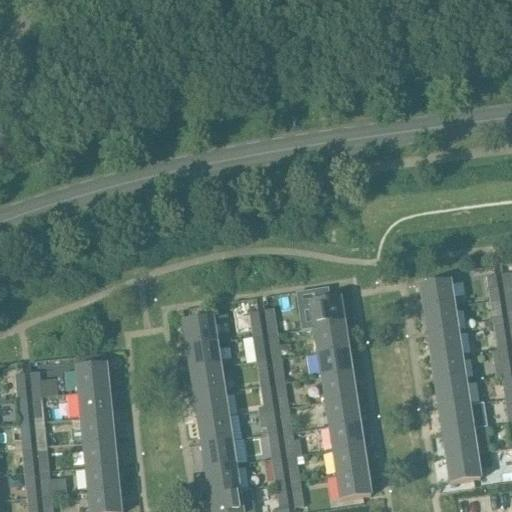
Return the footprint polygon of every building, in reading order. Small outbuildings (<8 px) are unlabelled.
[(470,271),(465,272),(466,282),(486,279),(489,304),(499,302),(496,277),(494,278),(492,268),(485,269),(476,270),(470,271)] [(501,277),(505,302),(511,300),(511,286),(510,276),(501,277)] [(419,291),(423,316),(454,311),(450,286),(419,291)] [(328,291),(296,296),(302,334),(314,332),(314,333),(345,328),(341,303),(331,304),(328,291)] [(503,327),(499,302),(489,304),(492,323),(477,326),(477,332),(493,329),(503,327)] [(423,316),(427,340),(458,336),(454,311),(423,316)] [(268,340),(277,339),(273,312),(264,313),(268,340)] [(253,342),(263,340),(259,314),(249,315),(253,342)] [(182,327),(186,352),(216,347),(212,322),(182,327)] [(493,329),(497,353),(507,352),(503,327),(493,329)] [(318,357),(349,352),(345,328),(314,333),(318,357)] [(427,340),(431,365),(462,360),(458,336),(427,340)] [(271,365),(281,363),(277,339),(268,340),(271,365)] [(253,342),(256,366),(266,365),(263,340),(253,342)] [(190,377),(220,372),(216,347),(186,352),(190,377)] [(322,382),(353,377),(349,352),(318,357),(322,382)] [(501,378),(511,376),(507,352),(497,353),(492,354),(495,378),(501,377),(501,378)] [(431,365),(435,390),(466,385),(462,360),(431,365)] [(275,389),(285,388),(281,363),(271,365),(275,389)] [(256,366),(260,391),(270,389),(266,365),(256,366)] [(106,369),(75,372),(77,397),(109,394),(106,369)] [(190,377),(193,401),(224,397),(220,372),(190,377)] [(29,376),(32,402),(42,401),(39,375),(29,376)] [(511,385),(511,376),(501,378),(504,403),(511,401),(511,385)] [(17,404),(27,403),(24,377),(14,377),(17,404)] [(326,406),(356,402),(353,377),(322,382),(326,406)] [(435,390),(439,414),(470,409),(466,385),(435,390)] [(279,414),(289,412),(285,388),(275,389),(279,414)] [(274,414),(270,389),(260,391),(263,408),(257,409),(258,416),(274,414)] [(77,397),(80,422),(111,419),(109,394),(77,397)] [(224,397),(193,401),(197,426),(228,421),(227,419),(224,397)] [(32,402),(34,426),(44,425),(42,401),(32,402)] [(330,431),(360,426),(356,402),(326,406),(330,431)] [(29,427),(27,403),(17,404),(19,428),(29,427)] [(439,414),(443,439),(473,434),(470,409),(439,414)] [(283,438),(293,437),(289,412),(279,414),(283,438)] [(278,439),(274,414),(258,416),(260,431),(266,430),(267,440),(278,439)] [(80,422),(82,447),(113,443),(111,419),(80,422)] [(228,421),(197,426),(201,450),(231,446),(228,421)] [(34,426),(37,451),(46,450),(44,425),(34,426)] [(333,456),(364,451),(360,426),(330,431),(333,456)] [(31,451),(29,427),(19,428),(21,452),(31,451)] [(443,439),(446,463),(477,459),(473,434),(443,439)] [(281,463),(278,439),(267,440),(271,465),(281,463)] [(299,442),(284,445),(286,463),(296,461),(296,460),(302,459),(299,442)] [(82,447),(85,471),(116,468),(113,443),(82,447)] [(235,470),(231,446),(201,450),(205,475),(235,470)] [(37,451),(39,476),(49,475),(46,450),(37,451)] [(34,476),(31,451),(21,452),(24,477),(34,476)] [(368,475),(364,451),(333,456),(337,480),(368,475)] [(477,459),(446,463),(450,488),(481,484),(477,459)] [(290,487),(300,486),(296,461),(286,463),(290,487)] [(271,465),(275,489),(285,488),(281,463),(271,465)] [(85,471),(87,496),(118,493),(116,468),(85,471)] [(239,495),(235,470),(205,475),(209,500),(239,495)] [(39,476),(42,500),(51,499),(49,475),(39,476)] [(372,500),(368,475),(337,480),(341,505),(372,500)] [(36,500),(34,476),(24,477),(26,501),(36,500)] [(304,509),(300,486),(290,487),(294,511),(304,509)] [(285,488),(275,489),(277,503),(287,501),(285,488)] [(120,511),(118,493),(87,496),(88,511),(120,511)] [(239,495),(209,500),(210,511),(253,511),(251,493),(239,495)] [(52,511),(51,499),(42,500),(42,511),(52,511)] [(37,511),(36,500),(26,501),(27,511),(37,511)]
